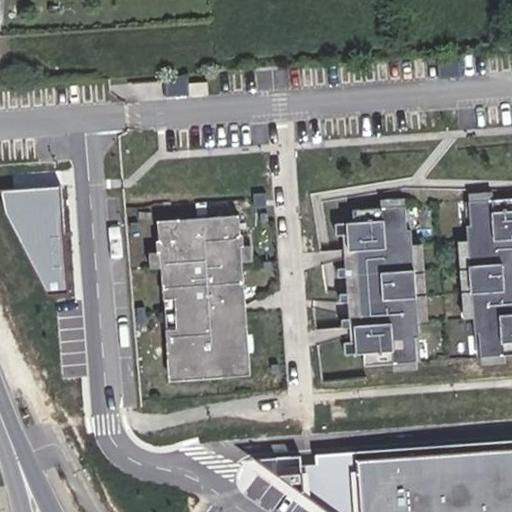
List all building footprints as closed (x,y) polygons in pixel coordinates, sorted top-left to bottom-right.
[(458,57),(436,59),(437,79),(460,77),(458,57)] [(187,75),(164,78),(166,98),(208,92),(206,82),(188,84),(187,75)] [(262,193),(249,194),(250,209),(264,208),(262,193)] [(511,198),(468,202),(481,357),(511,354),(511,198)] [(416,362),(405,206),(353,210),(354,223),(336,224),(336,236),(354,234),(355,249),(350,250),(351,269),(357,269),(357,274),(351,275),(353,294),(359,294),(359,300),(353,300),(354,319),(360,319),(362,342),(344,343),(345,355),(363,353),(364,366),(416,362)] [(157,241),(153,241),(154,251),(157,251),(161,299),(171,298),(173,328),(163,329),(167,374),(186,373),(186,380),(247,376),(234,216),(155,222),(157,241)] [(511,511),(511,457),(366,468),(369,511),(511,511)]
